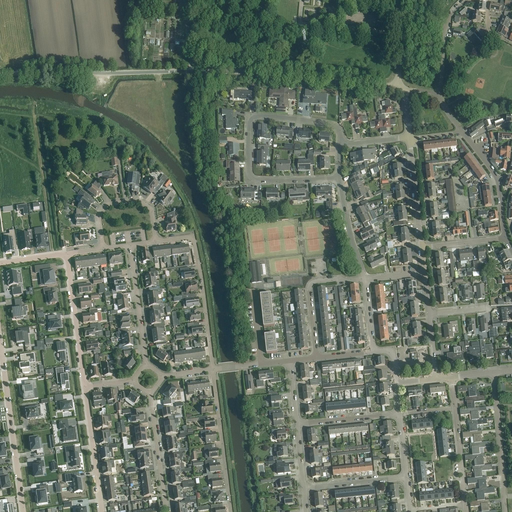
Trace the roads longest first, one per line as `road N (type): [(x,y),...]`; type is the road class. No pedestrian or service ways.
road 1 (unclassified): [(0,73),(240,71),(396,88)]
road 2 (residential): [(339,178),(257,179),(248,169),(254,117),(330,124),(339,144)]
road 3 (residential): [(0,338),(23,511)]
road 4 (residential): [(230,511),(212,369)]
road 5 (residential): [(506,511),(494,372)]
road 6 (residential): [(85,387),(67,253)]
road 7 (residential): [(212,369),(191,238)]
road 8 (residential): [(103,248),(99,216),(107,203),(138,199),(151,210),(155,241)]
road 9 (residential): [(316,357),(310,285),(364,278)]
road 10 (residential): [(102,511),(85,387)]
